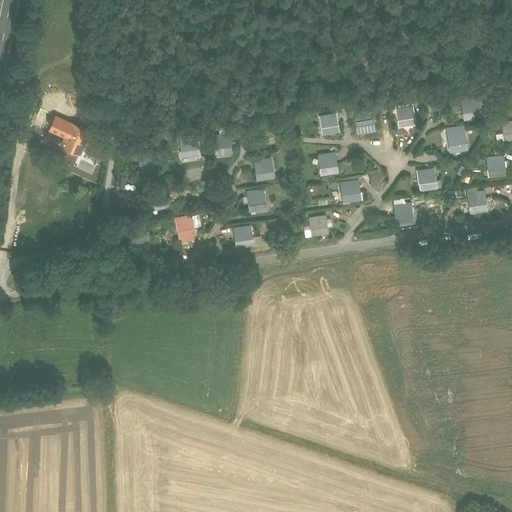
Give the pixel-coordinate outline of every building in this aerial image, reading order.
[(460,96),(464,115),(480,112),(477,93),(460,96)] [(395,100),(398,121),(416,118),(413,98),(395,100)] [(60,109),(59,112),(42,105),(36,119),(53,126),(52,129),(51,131),(66,138),(65,141),(86,150),(90,140),(91,141),(97,124),(60,109)] [(354,108),(357,128),(375,125),(371,105),(354,108)] [(319,109),(322,130),(339,127),(336,107),(319,109)] [(511,114),(499,117),(503,138),(511,136),(511,114)] [(166,122),(167,130),(180,130),(179,121),(166,122)] [(463,121),(446,124),(449,147),(466,144),(463,121)] [(213,129),(216,148),(234,146),(231,126),(213,129)] [(181,133),(184,150),(201,147),(199,131),(181,133)] [(138,147),(142,168),(160,164),(156,143),(138,147)] [(337,147),(320,150),(323,169),(340,167),(337,147)] [(503,150),(485,152),(488,172),(505,170),(503,150)] [(272,154),(254,157),(257,177),(275,174),(272,154)] [(462,171),(466,163),(461,160),(456,168),(462,171)] [(437,164),(417,167),(420,188),(440,185),(437,164)] [(142,179),(143,172),(125,171),(124,180),(136,181),(136,178),(142,179)] [(345,198),(362,196),(360,176),(342,179),(345,198)] [(472,209),(489,206),(486,187),(480,188),(479,183),(469,185),(472,209)] [(263,185),(244,188),(248,208),(266,205),(263,185)] [(157,206),(174,202),(171,186),(154,190),(157,206)] [(393,201),(396,222),(414,220),(411,198),(393,201)] [(174,215),(178,236),(196,233),(191,212),(174,215)] [(326,213),(309,215),(310,226),(304,227),(305,236),(329,232),(326,213)] [(132,240),(149,237),(146,221),(129,224),(132,240)] [(253,221),(236,224),(239,244),(256,242),(253,221)]
